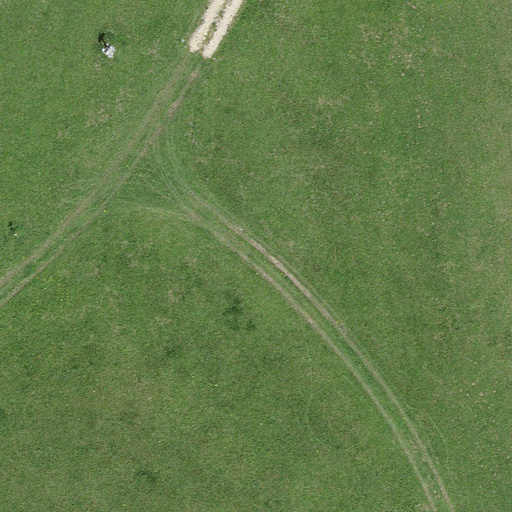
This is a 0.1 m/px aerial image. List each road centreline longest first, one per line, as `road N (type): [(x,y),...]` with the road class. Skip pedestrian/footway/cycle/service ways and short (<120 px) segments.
road 1 (track): [(445,511),(398,412),(307,298),(141,150)]
road 2 (track): [(141,150),(0,283)]
road 3 (track): [(220,0),(141,150)]
